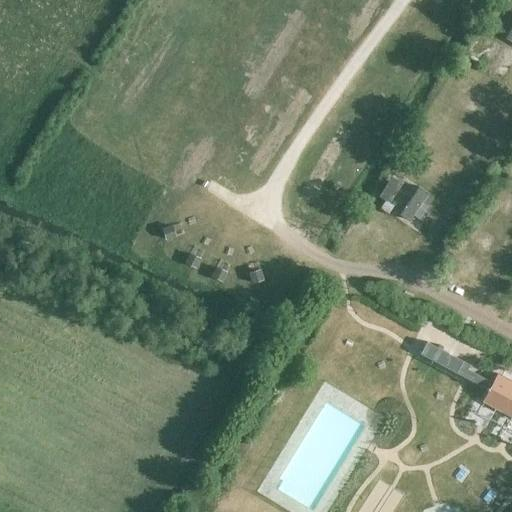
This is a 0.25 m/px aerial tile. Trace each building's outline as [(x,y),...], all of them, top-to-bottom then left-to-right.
[(406,35),(425,42),(432,20),(414,14),(406,35)] [(488,64),(506,73),(511,61),(511,47),(499,41),(488,64)] [(367,109),(389,118),(396,101),(374,91),(367,109)] [(441,146),(451,132),(436,120),(426,134),(441,146)] [(401,212),(417,183),(394,170),(381,193),(395,200),(391,206),(401,212)] [(416,224),(436,195),(420,184),(400,214),(416,224)] [(511,193),(503,187),(492,204),(507,214),(511,205),(511,193)] [(427,342),(421,353),(490,390),(483,402),(511,417),(511,369),(507,379),(498,375),(493,383),(467,369),(469,365),(427,342)]
